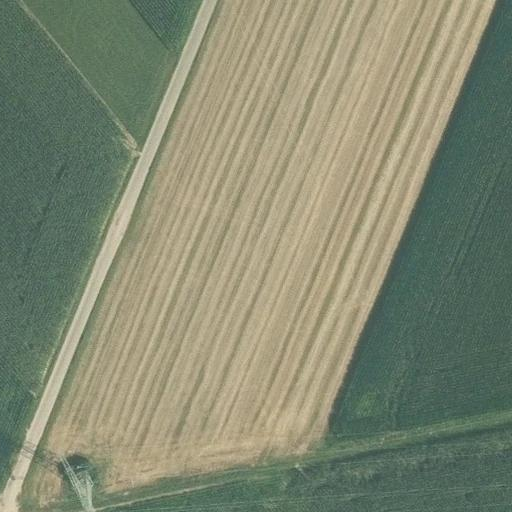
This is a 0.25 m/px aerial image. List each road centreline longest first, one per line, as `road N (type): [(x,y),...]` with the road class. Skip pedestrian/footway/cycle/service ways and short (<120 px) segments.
road 1 (track): [(5,511),(210,0)]
road 2 (track): [(511,424),(50,511)]
